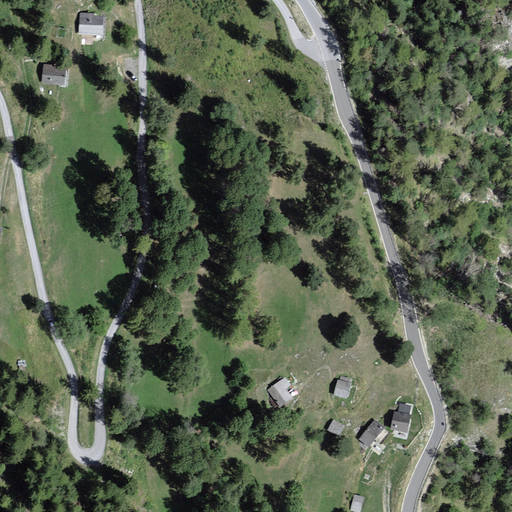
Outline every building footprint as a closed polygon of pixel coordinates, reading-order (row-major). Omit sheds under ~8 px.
[(104,19),(80,16),(78,37),(101,40),(104,19)] [(69,71),(46,67),(43,86),(65,90),(69,71)] [(285,377),(266,387),(277,406),(289,399),(284,389),(290,386),(285,377)] [(350,384),(336,380),(331,395),(346,400),(350,384)] [(400,402),(399,412),(412,413),(413,403),(400,402)] [(409,415),(392,412),(389,430),(405,433),(409,415)] [(344,424),(333,419),(327,430),(338,436),(344,424)] [(385,432),(373,421),(357,438),(368,449),(385,432)] [(360,511),(364,498),(353,496),(350,511),(352,511),(360,511)]
